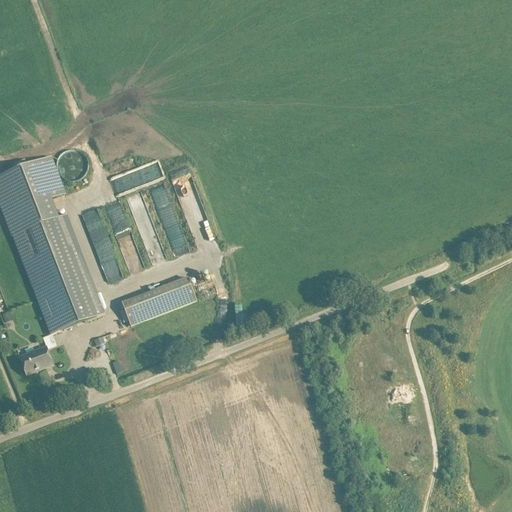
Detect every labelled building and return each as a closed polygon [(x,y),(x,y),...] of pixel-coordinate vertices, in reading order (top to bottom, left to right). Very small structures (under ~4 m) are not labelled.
[(105,315),(67,216),(57,220),(50,201),(65,196),(50,158),(0,177),(0,202),(14,237),(15,237),(53,336),(105,315)] [(161,161),(108,178),(114,196),(167,179),(161,161)] [(121,206),(115,206),(116,212),(112,212),(114,228),(124,226),(121,206)] [(88,218),(106,281),(120,277),(102,214),(88,218)] [(131,327),(197,302),(188,279),(122,305),(131,327)] [(10,312),(0,317),(3,323),(13,319),(10,312)] [(26,376),(53,366),(48,351),(39,354),(38,352),(20,359),(26,376)]
